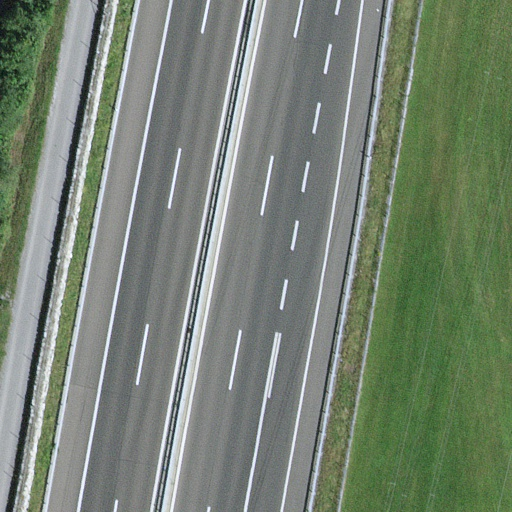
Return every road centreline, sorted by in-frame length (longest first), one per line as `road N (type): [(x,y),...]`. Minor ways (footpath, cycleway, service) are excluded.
road 1 (motorway): [(207,511),(302,0)]
road 2 (motorway): [(208,0),(115,511)]
road 3 (track): [(88,0),(0,474)]
